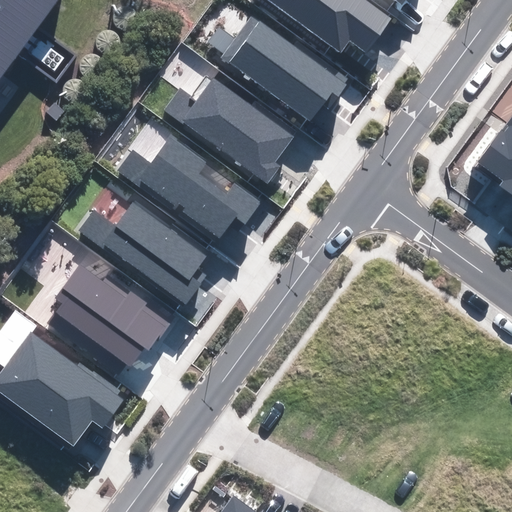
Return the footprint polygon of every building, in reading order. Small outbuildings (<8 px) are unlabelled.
[(0,0),(0,77),(56,0),(0,0)] [(135,0),(157,16),(169,0),(135,0)] [(270,0),(341,51),(350,39),(367,51),(391,19),(365,0),(270,0)] [(116,17),(118,20),(121,22),(124,23),(128,23),(131,21),(134,19),(136,16),(136,13),(136,9),(134,6),(132,3),(129,2),(125,1),(121,2),(118,4),(116,6),(114,10),(114,14),(116,17)] [(225,52),(222,57),(310,120),(322,103),(330,108),(347,85),(251,16),(235,39),(219,28),(209,41),(225,52)] [(96,42),(99,45),(102,47),(105,48),(109,48),(112,47),(115,44),(116,41),(117,38),(117,34),(115,31),(113,29),(110,27),(106,26),(102,27),(99,29),(97,32),(95,35),(95,39),(96,42)] [(81,66),(83,69),(86,71),(90,72),(93,72),(96,70),(99,68),(101,65),(102,62),(101,58),(100,55),(97,52),(94,51),(91,50),(87,51),(84,53),(81,56),(80,59),(80,63),(81,66)] [(66,89),(68,92),(71,94),(74,95),(78,95),(81,93),(84,91),(86,88),(86,84),(86,81),(84,78),(82,75),(79,73),(75,73),(71,74),(68,75),(66,78),(64,82),(64,86),(66,89)] [(179,89),(165,109),(267,183),(279,166),(274,163),(296,132),(217,75),(197,102),(179,89)] [(511,118),(480,163),(505,181),(502,185),(511,192),(511,118)] [(133,152),(119,171),(216,241),(234,216),(245,224),(261,203),(236,185),(228,196),(198,175),(206,163),(171,139),(152,166),(133,152)] [(94,210),(80,230),(184,305),(206,275),(197,268),(209,251),(137,200),(118,227),(94,210)] [(103,281),(80,265),(57,297),(65,303),(57,313),(131,366),(144,347),(148,350),(160,335),(170,321),(107,275),(103,281)] [(31,335),(0,377),(0,390),(74,443),(92,419),(102,427),(121,400),(31,335)] [(252,511),(232,497),(221,511),(252,511)]
